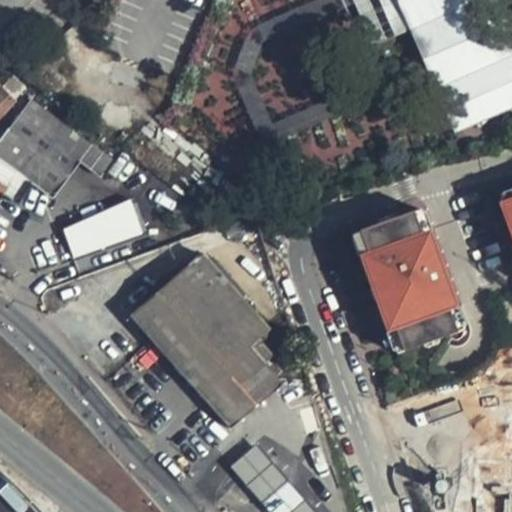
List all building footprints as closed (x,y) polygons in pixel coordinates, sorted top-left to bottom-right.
[(511,108),(511,0),(397,0),(451,134),(511,108)] [(0,120),(18,100),(0,83),(0,120)] [(31,100),(0,140),(0,155),(56,198),(82,163),(102,178),(115,162),(95,146),(31,100)] [(128,240),(150,233),(139,201),(117,209),(118,211),(128,240)] [(511,202),(502,206),(511,234),(511,202)] [(81,257),(128,240),(118,211),(70,227),(81,257)] [(369,257),(362,259),(389,331),(396,329),(404,353),(464,331),(420,211),(361,233),(369,257)] [(361,233),(353,235),(362,259),(369,257),(361,233)] [(201,253),(131,317),(232,430),(283,385),(266,366),(274,360),(259,342),(270,333),(201,253)] [(396,329),(389,331),(398,355),(404,353),(396,329)] [(256,504),(263,511),(311,511),(299,498),(282,480),(266,461),(249,443),(222,466),(239,485),(256,504)]
